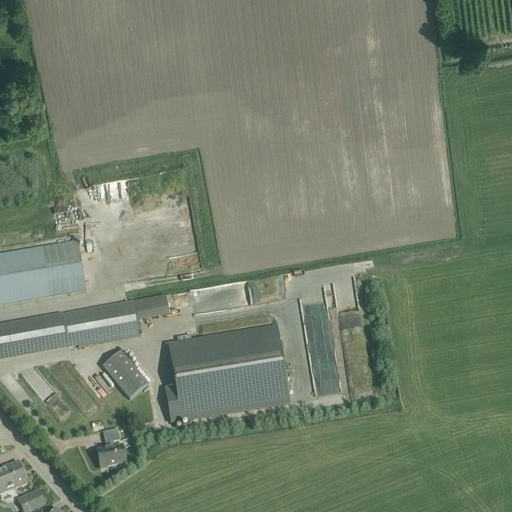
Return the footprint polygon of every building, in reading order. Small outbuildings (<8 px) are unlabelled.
[(76,243),(41,249),(0,255),(0,306),(85,292),(76,243)] [(140,337),(134,304),(0,327),(0,360),(78,346),(78,348),(140,337)] [(165,391),(170,424),(290,405),(277,329),(168,347),(175,390),(165,391)] [(147,385),(131,366),(134,364),(122,350),(96,372),(111,389),(115,386),(128,401),(147,385)] [(125,464),(124,454),(122,447),(114,449),(113,443),(120,442),(118,431),(103,433),(105,444),(106,444),(107,450),(97,452),(100,469),(125,464)] [(8,466),(0,469),(0,495),(28,485),(18,463),(9,467),(8,466)] [(34,511),(47,506),(39,490),(17,501),(22,511),(34,511)]
